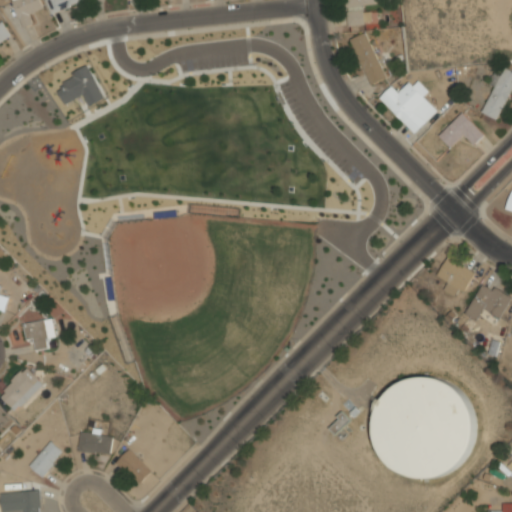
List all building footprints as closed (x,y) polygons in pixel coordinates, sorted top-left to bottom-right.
[(13,0),(22,26),(35,22),(31,12),(43,7),(40,0),(13,0)] [(45,0),(51,13),(81,0),(45,0)] [(348,24),(365,24),(365,9),(348,9),(348,24)] [(0,20),(0,41),(12,33),(2,19),(0,20)] [(352,36),(368,84),(384,78),(369,31),(352,36)] [(64,103),(83,95),(87,104),(103,98),(89,66),(54,81),(64,103)] [(500,74),(494,71),(488,82),(495,85),(481,111),(497,118),(511,89),(511,69),(505,66),(500,74)] [(414,132),(437,110),(422,95),(428,90),(415,77),(399,92),(391,84),(379,96),(414,132)] [(466,136),(474,143),(484,133),(462,111),(438,134),(453,149),(466,136)] [(442,287),(458,298),(475,272),(449,255),(437,273),(447,280),(442,287)] [(466,314),(476,318),(480,309),(501,317),(511,293),(481,280),(466,314)] [(0,311),(4,313),(10,297),(0,293),(0,311)] [(47,337),(58,335),(53,316),(23,322),(27,342),(34,341),(36,350),(49,347),(47,337)] [(0,395),(16,411),(44,383),(26,365),(0,391),(0,395)] [(468,399),(457,388),(443,381),(427,378),(411,381),(397,388),(386,400),(379,414),(377,431),(381,448),(390,463),(404,473),(421,478),(438,478),(454,471),(467,459),(475,445),(477,429),(475,414),(468,399)] [(91,431),(81,428),(76,448),(108,456),(114,434),(92,428),(91,431)] [(29,465),(43,477),(65,450),(50,438),(29,465)] [(116,461),(140,483),(153,469),(129,447),(116,461)] [(42,511),(40,488),(1,491),(2,511),(42,511)] [(501,511),(511,511),(511,503),(501,503),(501,511)]
